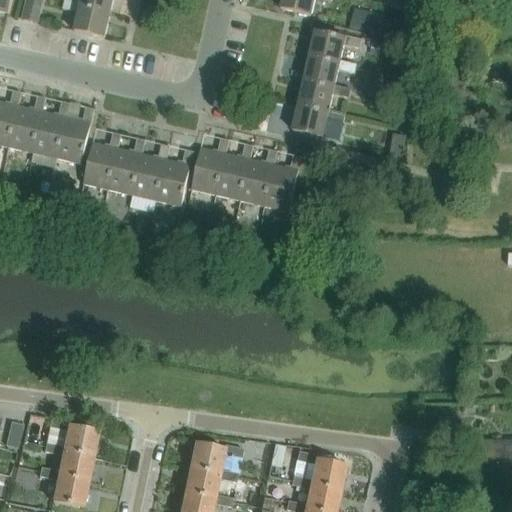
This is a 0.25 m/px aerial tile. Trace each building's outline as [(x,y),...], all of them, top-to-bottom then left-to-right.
[(0,0),(0,14),(9,17),(12,0),(0,0)] [(34,0),(26,0),(22,21),(38,25),(44,2),(34,0)] [(110,15),(113,0),(81,0),(81,6),(80,8),(110,15)] [(282,0),(280,11),(311,18),(314,0),(316,0),(331,3),(331,0),(282,0)] [(104,40),(110,15),(80,8),(81,6),(65,3),(63,12),(78,15),(74,33),(104,40)] [(380,36),(385,17),(354,10),(350,29),(380,36)] [(315,34),(309,59),(339,66),(340,64),(343,48),(360,52),(362,43),(344,39),(344,41),(315,34)] [(309,59),(303,84),(334,91),(334,89),(338,73),(354,77),(356,68),(340,64),(339,66),(309,59)] [(334,91),(303,84),(298,108),(328,116),(328,113),(332,98),(349,102),(351,93),(334,89),(334,91)] [(0,150),(7,153),(17,110),(21,96),(12,94),(9,108),(0,106),(0,150)] [(32,158),(42,116),(45,102),(37,100),(33,114),(17,110),(7,153),(32,158)] [(42,116),(32,158),(56,164),(66,122),(70,107),(61,105),(58,120),(42,116)] [(345,117),(328,113),(328,116),(298,108),(292,133),(322,141),(326,122),(343,126),(345,117)] [(83,126),(66,122),(56,164),(80,170),(94,113),(87,111),(83,126)] [(394,136),(390,159),(401,161),(405,138),(394,136)] [(108,194),(118,154),(121,140),(112,138),(109,152),(93,148),(83,188),(108,194)] [(191,194),(215,200),(224,158),(228,144),(220,142),(216,156),(201,152),(191,194)] [(108,194),(132,199),(141,159),(144,146),(137,144),(134,158),(118,154),(108,194)] [(215,200),(239,206),(249,164),(252,149),(244,148),(241,162),(224,158),(215,200)] [(141,159),(132,199),(155,205),(165,165),(168,151),(160,149),(156,163),(141,159)] [(249,164),(239,206),(263,211),(272,169),(276,155),(268,153),(265,167),(249,164)] [(181,169),(165,165),(155,205),(180,211),(193,156),(184,154),(181,169)] [(272,169),(263,211),(287,217),(300,160),(293,158),(289,173),(272,169)] [(455,418),(438,419),(439,436),(463,435),(462,423),(455,423),(455,418)] [(63,452),(93,458),(99,433),(70,427),(71,423),(52,419),(50,428),(67,432),(64,447),(63,452)] [(511,441),(473,442),(473,465),(511,464),(511,441)] [(88,483),(93,458),(63,452),(64,447),(47,443),(45,453),(62,456),(59,471),(58,477),(88,483)] [(223,451),(194,445),(189,470),(219,476),(220,471),(238,475),(244,451),(224,447),(223,451)] [(314,465),(311,480),(310,486),(340,493),(346,468),(316,461),(317,456),(299,452),(297,461),(314,465)] [(58,477),(59,471),(42,468),(40,477),(57,481),(52,502),(82,509),(88,483),(58,477)] [(219,476),(189,470),(184,495),(214,501),(215,496),(219,480),(237,484),(238,475),(220,471),(219,476)] [(310,486),(311,480),(293,476),(291,485),(309,489),(306,505),(304,511),(307,511),(336,511),(340,493),(310,486)] [(214,501),(184,495),(180,511),(211,511),(213,504),(232,508),(233,500),(215,496),(214,501)] [(307,511),(304,511),(306,505),(288,502),(286,511),(290,511),(307,511)]
